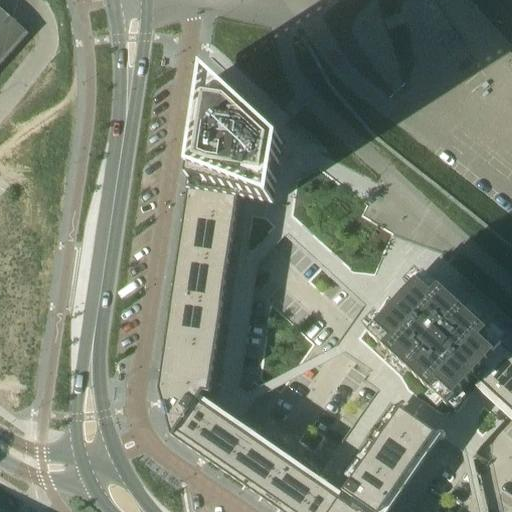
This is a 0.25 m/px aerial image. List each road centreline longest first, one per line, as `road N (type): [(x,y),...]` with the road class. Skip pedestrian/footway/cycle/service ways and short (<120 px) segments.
road 1 (residential): [(244,511),(154,450),(136,411),(195,0)]
road 2 (secondary): [(91,350),(126,106)]
road 3 (residential): [(0,118),(52,67),(58,45),(54,27),(22,0)]
